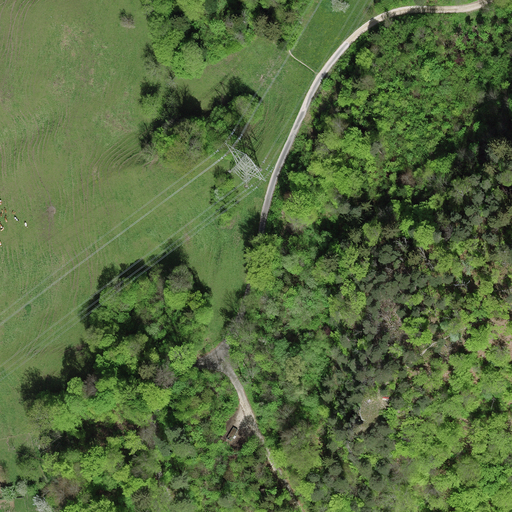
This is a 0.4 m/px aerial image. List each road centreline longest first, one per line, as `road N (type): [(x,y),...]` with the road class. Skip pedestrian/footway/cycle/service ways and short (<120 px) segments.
road 1 (track): [(173,511),(153,453),(158,404),(177,376),(225,345),(240,318),(277,178),(321,75),(343,46),(390,12),(487,0)]
road 2 (track): [(299,511),(215,355)]
road 3 (track): [(340,511),(275,423),(249,411)]
